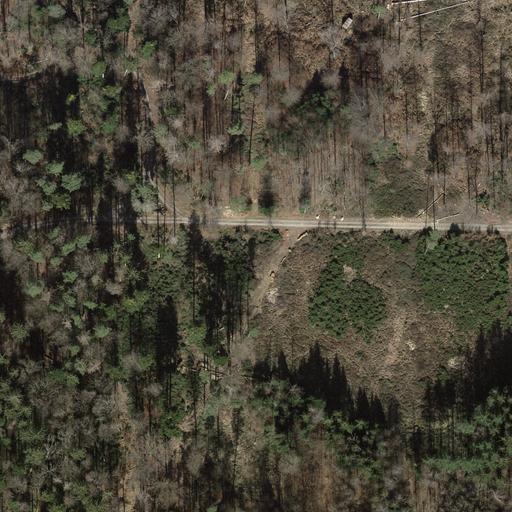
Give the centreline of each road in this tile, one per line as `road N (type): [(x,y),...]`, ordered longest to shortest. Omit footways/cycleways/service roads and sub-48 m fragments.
road 1 (track): [(0,238),(130,215),(511,231)]
road 2 (track): [(45,0),(134,61),(156,107),(147,190),(163,215)]
